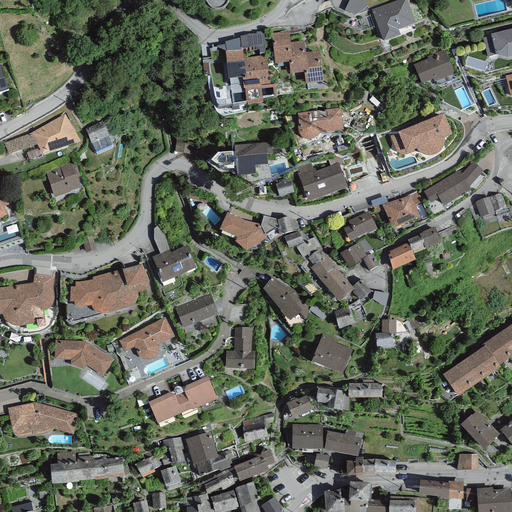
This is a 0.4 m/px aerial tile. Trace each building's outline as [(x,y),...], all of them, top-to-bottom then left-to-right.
[(363,0),(350,0),(345,11),(355,17),(369,7),(363,0)] [(406,0),(401,0),(371,11),(383,44),(400,38),(398,32),(416,26),(406,0)] [(491,37),(483,39),(488,58),(495,56),(495,57),(507,60),(511,59),(511,30),(490,36),(491,37)] [(240,38),(225,43),(225,46),(227,53),(225,53),(229,81),(230,81),(233,105),(247,102),(247,106),(262,104),(262,100),(276,100),(274,72),(269,73),(263,32),(257,32),(257,34),(247,35),(247,36),(240,37),(240,38)] [(289,33),(271,35),(275,66),(289,64),(289,61),(292,61),(290,45),(289,33)] [(304,43),(290,45),(292,61),(289,61),(289,64),(290,76),(304,74),(304,71),(307,71),(306,55),(304,43)] [(445,50),(427,58),(428,60),(413,66),(421,86),(433,82),(434,85),(455,76),(445,50)] [(319,53),(306,55),(307,71),(304,71),(304,74),(306,86),(323,84),(319,53)] [(487,69),(489,60),(470,55),(468,64),(487,69)] [(0,95),(8,93),(1,67),(0,67),(0,95)] [(314,113),(297,114),(298,125),(298,126),(298,129),(298,132),(299,134),(300,137),(302,139),(305,140),(308,140),(311,140),(315,138),(320,135),(343,132),(341,109),(326,111),(315,109),(314,113)] [(66,116),(33,134),(38,145),(43,155),(80,143),(66,116)] [(444,116),(390,137),(395,150),(396,152),(398,154),(400,155),(403,156),(407,155),(412,153),(415,153),(416,153),(417,153),(419,154),(420,156),(424,157),(427,158),(430,158),(433,158),(435,157),(437,156),(440,155),(441,153),(443,150),(443,148),(444,146),(444,144),(445,142),(444,140),(452,137),(444,116)] [(105,130),(88,138),(97,156),(114,148),(105,130)] [(38,145),(33,134),(5,144),(9,155),(38,145)] [(178,151),(193,153),(194,139),(179,138),(178,151)] [(272,143),(233,147),(236,178),(256,177),(255,168),(268,167),(267,157),(273,156),(272,143)] [(311,162),(297,167),(299,174),(297,175),(308,204),(347,190),(338,164),(316,172),(315,169),(313,170),(311,162)] [(72,163),(45,173),(54,199),(81,188),(72,163)] [(473,163),(461,176),(471,193),(485,176),(483,174),(483,173),(473,163)] [(459,173),(423,194),(430,206),(439,201),(443,209),(471,193),(461,176),(459,173)] [(290,182),(275,186),(279,199),(294,195),(290,182)] [(0,184),(0,220),(7,218),(3,207),(9,205),(1,184),(0,184)] [(410,195),(410,196),(414,207),(422,203),(417,192),(410,195)] [(502,194),(489,198),(494,213),(506,209),(502,194)] [(388,204),(382,206),(393,231),(419,218),(414,207),(410,196),(388,204)] [(371,202),(373,209),(382,206),(388,204),(385,197),(371,202)] [(489,198),(476,202),(475,203),(481,219),(495,214),(494,213),(489,198)] [(350,226),(343,230),(350,243),(377,230),(368,212),(348,222),(350,226)] [(244,221),(227,214),(219,232),(237,240),(235,245),(247,254),(267,240),(265,237),(260,226),(244,221)] [(277,220),(263,217),(260,226),(265,237),(277,230),(276,221),(277,220)] [(289,217),(276,221),(277,230),(280,238),(283,237),(294,233),(289,217)] [(456,225),(438,234),(440,240),(459,231),(456,225)] [(154,240),(160,255),(160,256),(170,252),(166,239),(157,227),(154,230),(154,240)] [(407,241),(408,245),(413,257),(427,251),(426,250),(441,244),(434,228),(423,233),(424,234),(407,241)] [(294,233),(283,237),(289,249),(296,247),(303,258),(320,247),(314,238),(307,242),(302,232),(294,235),(294,233)] [(363,260),(366,258),(365,254),(373,249),(365,239),(352,248),(333,259),(345,269),(348,268),(348,270),(361,263),(360,262),(363,260)] [(413,257),(408,245),(388,254),(389,257),(387,258),(393,272),(416,262),(413,257)] [(152,258),(162,285),(196,271),(187,249),(171,255),(170,252),(160,256),(160,255),(152,258)] [(320,250),(308,259),(313,266),(325,257),(320,250)] [(366,258),(363,260),(369,272),(379,268),(373,255),(366,258)] [(325,257),(313,266),(310,269),(320,281),(336,269),(326,257),(325,257)] [(92,281),(75,283),(75,288),(70,288),(70,303),(74,303),(74,309),(91,307),(92,309),(93,311),(94,312),(96,314),(98,315),(99,316),(101,316),(103,317),(105,317),(107,316),(121,313),(127,311),(130,310),(132,309),(134,307),(135,305),(137,303),(137,302),(138,300),(138,298),(138,295),(139,295),(141,295),(143,294),(144,293),(146,292),(148,290),(148,289),(149,287),(149,285),(142,266),(122,272),(121,271),(92,279),(92,281)] [(351,289),(336,269),(320,281),(338,304),(353,293),(353,292),(351,289)] [(0,288),(0,316),(2,317),(3,319),(4,321),(6,324),(9,326),(11,327),(16,328),(19,328),(45,325),(43,313),(46,312),(48,311),(50,309),(52,307),(53,304),(54,301),(53,297),(53,289),(54,277),(34,274),(32,284),(13,287),(0,288)] [(272,278),(262,292),(275,306),(290,322),(300,313),(306,322),(311,308),(303,299),(301,301),(295,291),(288,287),(287,289),(272,278)] [(360,282),(351,289),(353,292),(353,293),(361,303),(371,293),(360,282)] [(388,301),(390,290),(376,289),(375,300),(388,301)] [(210,295),(175,309),(183,330),(218,317),(210,295)] [(338,314),(341,325),(356,320),(352,309),(338,314)] [(164,319),(119,342),(125,353),(134,348),(135,348),(138,357),(140,358),(143,360),(145,361),(149,361),(150,361),(153,360),(155,358),(156,356),(158,354),(158,352),(158,349),(158,347),(174,339),(164,319)] [(396,322),(382,321),(382,335),(392,335),(392,337),(396,337),(396,322)] [(497,337),(511,359),(511,358),(511,329),(511,328),(497,337)] [(253,331),(235,329),(234,352),(226,352),(225,370),(254,372),(255,354),(251,354),(253,331)] [(337,341),(323,335),(311,364),(342,376),(352,351),(336,344),(337,341)] [(392,335),(382,335),(375,336),(377,352),(394,349),(392,337),(392,335)] [(511,359),(497,337),(484,345),(499,367),(511,359)] [(103,377),(114,362),(86,343),(55,342),(55,361),(70,361),(70,366),(83,371),(87,367),(103,377)] [(471,357),(487,380),(501,370),(485,348),(471,357)] [(487,380),(471,357),(456,367),(472,390),(487,380)] [(472,390),(456,367),(442,377),(458,399),(472,390)] [(207,378),(147,404),(157,426),(181,415),(182,417),(193,412),(217,401),(207,378)] [(382,385),(373,385),(373,381),(362,381),(362,385),(349,385),(348,391),(348,400),(382,401),(382,385)] [(348,412),(348,400),(348,391),(317,390),(316,405),(326,405),(326,411),(348,412)] [(306,397),(286,406),(293,421),(313,411),(306,397)] [(34,404),(7,409),(13,433),(13,435),(15,436),(16,437),(18,438),(21,438),(37,437),(42,436),(45,436),(47,434),(50,433),(51,432),(52,431),(74,436),(80,416),(34,404)] [(477,413),(460,428),(484,454),(495,444),(493,443),(499,437),(477,413)] [(262,419),(240,424),(244,444),(267,439),(262,419)] [(511,423),(500,433),(511,448),(511,423)] [(363,436),(356,435),(357,427),(347,425),(345,433),(329,430),(325,449),(359,455),(363,436)] [(323,426),(292,426),(292,453),(323,453),(323,426)] [(210,434),(185,442),(194,469),(218,461),(210,434)] [(184,454),(181,438),(162,442),(164,451),(169,450),(170,454),(172,466),(172,467),(185,465),(183,454),(184,454)] [(275,462),(270,450),(261,454),(261,456),(235,468),(239,481),(268,469),(267,465),(275,462)] [(76,455),(76,453),(57,454),(58,466),(50,466),(52,487),(80,485),(80,484),(78,484),(76,455)] [(90,453),(76,455),(78,484),(80,484),(95,482),(94,463),(93,457),(91,457),(90,453)] [(172,466),(170,454),(160,457),(163,468),(172,466)] [(155,455),(134,466),(143,480),(155,474),(154,472),(162,468),(155,455)] [(357,459),(347,460),(342,460),(343,474),(347,474),(348,476),(376,474),(376,457),(364,459),(364,455),(356,456),(357,459)] [(329,458),(316,456),(314,469),(327,472),(329,458)] [(477,456),(459,456),(457,472),(478,472),(477,456)] [(376,457),(376,474),(396,474),(398,458),(376,457)] [(122,459),(94,463),(95,482),(124,480),(122,459)] [(175,468),(160,473),(165,490),(166,489),(180,485),(181,485),(175,468)] [(235,486),(230,471),(215,477),(216,480),(203,485),(207,497),(222,490),(223,493),(235,486)] [(449,485),(420,483),(418,498),(440,500),(439,501),(448,502),(449,485)] [(449,483),(449,485),(448,502),(464,501),(463,483),(449,483)] [(370,485),(350,484),(349,491),(349,506),(368,507),(368,505),(370,505),(371,501),(371,488),(370,488),(370,485)] [(166,489),(167,493),(181,489),(180,485),(166,489)] [(259,511),(257,504),(259,504),(254,485),(235,491),(240,511),(259,511)] [(493,489),(476,490),(477,501),(477,511),(511,511),(510,491),(493,492),(493,489)] [(477,501),(476,490),(466,490),(466,501),(477,501)] [(340,491),(323,494),(324,511),(344,511),(344,503),(341,503),(340,491)] [(349,491),(340,491),(341,503),(344,503),(344,511),(366,511),(368,507),(349,506),(349,491)] [(228,511),(238,509),(233,493),(211,499),(213,511),(228,511)] [(165,494),(151,495),(152,511),(153,511),(166,510),(165,494)] [(210,511),(207,497),(193,498),(197,511),(210,511)] [(197,511),(193,498),(186,499),(186,511),(197,511)] [(283,511),(275,498),(261,506),(264,511),(283,511)] [(406,503),(389,503),(388,511),(419,511),(420,498),(406,499),(406,503)] [(149,511),(147,501),(132,504),(133,511),(149,511)] [(389,502),(371,501),(370,505),(368,505),(368,507),(366,511),(388,511),(389,503),(389,502)] [(35,511),(34,503),(11,508),(12,511),(35,511)]
